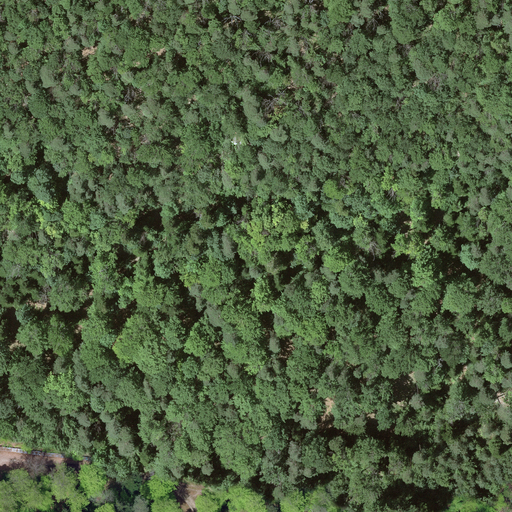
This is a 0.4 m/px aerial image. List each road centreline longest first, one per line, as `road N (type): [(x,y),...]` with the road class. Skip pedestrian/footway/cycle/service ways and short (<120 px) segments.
road 1 (track): [(0,456),(179,483),(191,511)]
road 2 (track): [(179,483),(309,511)]
